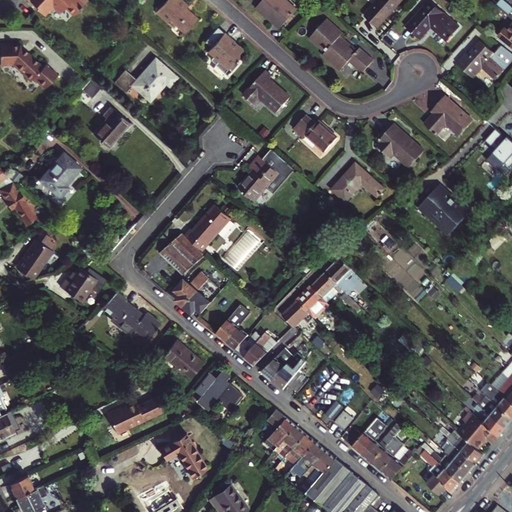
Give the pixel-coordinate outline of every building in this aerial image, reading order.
[(30,0),(38,6),(37,8),(44,15),(49,10),(50,11),(54,7),(60,12),(66,6),(74,14),(87,0),(30,0)] [(190,6),(183,0),(167,0),(157,12),(169,22),(170,20),(183,31),(179,36),(182,39),(199,18),(191,11),(189,13),(186,10),(190,6)] [(297,9),(286,0),(263,0),(257,8),(280,28),(297,9)] [(380,0),(366,17),(378,28),(403,0),(380,0)] [(430,0),(429,0),(406,27),(420,39),(431,26),(437,31),(447,41),(460,26),(430,0)] [(511,45),(511,5),(510,4),(504,0),(493,0),(511,14),(501,25),(505,28),(499,36),(511,45)] [(344,33),(328,19),(311,37),(327,50),(325,53),(342,69),(350,61),(363,73),(374,60),(360,48),(358,51),(341,36),(344,33)] [(245,51),(218,28),(207,41),(213,46),(209,50),(211,52),(207,57),(211,61),(209,63),(219,72),(221,70),(227,75),(232,69),(231,67),(245,51)] [(12,43),(0,43),(0,62),(12,62),(12,65),(21,74),(23,72),(26,74),(26,76),(26,78),(30,81),(33,78),(37,83),(39,81),(46,87),(58,74),(46,63),(43,66),(20,45),(12,45),(12,43)] [(457,64),(473,77),(482,67),(496,80),(506,69),(492,57),(495,53),(483,43),(471,57),(467,53),(457,64)] [(125,70),(114,82),(126,92),(132,85),(150,101),(166,83),(169,86),(177,77),(156,58),(136,80),(125,70)] [(273,76),(266,70),(244,95),(254,103),(259,97),(277,113),(290,98),(270,79),(273,76)] [(100,88),(91,80),(82,89),(92,99),(100,88)] [(39,81),(37,83),(44,89),(46,87),(39,81)] [(460,135),(473,121),(445,96),(431,112),(435,115),(426,125),(436,134),(446,123),(460,135)] [(109,147),(130,123),(111,106),(103,116),(107,118),(104,122),(93,133),(109,147)] [(317,123),(307,115),(294,129),(304,138),(307,135),(326,151),(338,138),(319,121),(317,123)] [(424,151),(394,124),(379,141),(381,142),(377,146),(390,157),(394,153),(410,167),(424,151)] [(80,168),(63,152),(40,179),(60,196),(68,187),(66,184),(80,168)] [(253,170),(239,187),(255,201),(279,173),(259,156),(250,167),(253,170)] [(385,189),(356,163),(332,189),(347,202),(363,183),(378,197),(385,189)] [(16,169),(11,176),(18,182),(23,175),(16,169)] [(0,180),(0,186),(12,181),(8,177),(0,180)] [(37,217),(42,225),(52,216),(39,205),(37,206),(32,199),(27,194),(20,187),(17,189),(13,181),(0,188),(0,190),(11,209),(15,206),(27,224),(37,217)] [(472,210),(441,182),(417,209),(447,236),(472,210)] [(186,235),(203,251),(231,219),(215,205),(193,230),(192,229),(186,235)] [(261,244),(246,230),(241,235),(241,236),(236,241),(236,242),(232,247),(231,248),(227,253),(240,265),(245,260),(250,254),(250,255),(255,249),(256,249),(261,244)] [(183,233),(171,243),(194,265),(206,255),(202,252),(183,233)] [(17,267),(33,279),(53,251),(36,239),(17,267)] [(171,243),(160,252),(183,274),(194,265),(171,243)] [(326,272),(342,288),(356,273),(335,252),(330,257),(336,262),(326,272)] [(472,272),(465,265),(457,274),(464,281),(472,272)] [(78,266),(75,271),(71,277),(68,275),(67,275),(60,285),(81,300),(93,283),(96,284),(99,284),(102,280),(101,276),(96,272),(92,273),(90,274),(78,266)] [(181,295),(177,300),(185,307),(198,291),(208,279),(209,278),(202,272),(190,284),(184,280),(175,290),(181,295)] [(323,298),(328,303),(338,292),(339,293),(341,292),(344,295),(342,297),(350,305),(354,301),(342,288),(326,272),(311,286),(323,298)] [(311,286),(297,300),(314,317),(327,303),(322,298),(323,298),(311,286)] [(147,312),(144,315),(140,312),(126,301),(127,299),(117,291),(101,306),(112,316),(110,319),(129,334),(134,328),(148,339),(160,323),(147,312)] [(197,308),(203,313),(211,302),(198,291),(185,307),(193,313),(197,308)] [(314,317),(297,300),(283,315),(293,326),(303,317),(308,323),(314,317)] [(240,305),(217,333),(227,342),(238,328),(250,313),(240,305)] [(238,328),(227,342),(236,350),(245,339),(248,336),(238,328)] [(245,339),(236,350),(255,365),(277,342),(266,332),(262,336),(256,331),(250,339),(252,341),(250,343),(245,339)] [(92,341),(90,342),(98,360),(110,354),(92,341)] [(173,367),(174,368),(189,350),(183,345),(182,347),(175,341),(163,355),(175,365),(173,367)] [(286,357),(280,353),(262,371),(272,379),(277,375),(288,364),(306,347),(302,343),(286,357)] [(190,378),(203,362),(196,356),(193,353),(189,350),(174,368),(183,375),(184,373),(190,378)] [(288,364),(277,375),(285,381),(295,370),(288,364)] [(243,394),(229,383),(226,380),(230,375),(223,370),(216,379),(208,372),(194,389),(202,396),(197,401),(208,410),(217,399),(230,410),(243,394)] [(308,380),(298,371),(288,384),(298,392),(308,380)] [(511,380),(509,378),(498,390),(511,401),(511,380)] [(489,391),(485,395),(511,417),(511,401),(498,390),(487,381),(483,386),(489,391)] [(468,394),(478,404),(506,427),(511,420),(511,417),(485,395),(481,400),(472,391),(468,394)] [(120,406),(106,412),(117,433),(164,410),(157,395),(136,405),(134,401),(121,407),(120,406)] [(343,408),(336,401),(325,414),(333,420),(343,408)] [(481,413),(477,417),(499,436),(506,427),(478,404),(475,408),(481,413)] [(189,414),(185,407),(179,410),(183,417),(189,414)] [(263,441),(274,449),(294,424),(274,408),(266,417),(276,426),(263,441)] [(5,411),(0,413),(0,437),(14,430),(5,411)] [(467,424),(459,433),(478,450),(488,438),(493,443),(499,436),(477,417),(471,411),(463,420),(467,424)] [(353,418),(346,412),(337,423),(344,429),(353,418)] [(202,418),(195,413),(192,418),(198,422),(202,418)] [(345,440),(363,454),(375,440),(393,419),(388,414),(379,425),(374,421),(363,434),(355,428),(345,440)] [(363,454),(372,463),(397,434),(403,428),(398,423),(379,444),(375,440),(363,454)] [(294,424),(274,449),(271,452),(276,455),(278,453),(283,457),(304,432),(294,424)] [(448,439),(476,464),(484,454),(478,450),(459,433),(455,430),(448,438),(448,439)] [(458,456),(454,460),(468,473),(476,464),(448,439),(448,438),(440,431),(436,436),(451,448),(449,449),(458,456)] [(289,459),(294,464),(313,440),(304,432),(283,457),(287,461),(289,459)] [(178,452),(179,454),(195,447),(186,433),(160,449),(166,459),(178,452)] [(397,434),(372,463),(381,470),(404,445),(411,437),(407,433),(402,438),(397,434)] [(302,474),(323,448),(313,440),(294,464),(284,477),(288,480),(295,472),(300,476),(302,474)] [(404,445),(381,470),(392,480),(401,470),(407,462),(414,454),(404,445)] [(421,445),(417,451),(434,468),(431,471),(435,475),(428,483),(440,495),(447,487),(452,492),(460,482),(426,450),(421,445)] [(195,447),(179,454),(193,477),(208,468),(195,447)] [(429,447),(426,450),(460,482),(468,473),(454,460),(447,454),(443,459),(438,453),(437,454),(429,447)] [(333,457),(323,448),(302,474),(308,478),(301,487),(305,490),(333,457)] [(380,495),(333,457),(305,490),(304,492),(328,509),(332,511),(361,511),(368,504),(370,506),(378,497),(380,495)] [(17,497),(36,488),(29,475),(10,483),(17,497)] [(231,484),(212,499),(217,507),(221,504),(226,511),(242,511),(249,507),(231,484)] [(23,511),(28,511),(31,511),(36,511),(39,511),(37,508),(44,505),(41,497),(47,494),(42,485),(36,488),(17,497),(23,511)] [(170,487),(144,502),(149,511),(176,511),(181,505),(170,487)] [(382,500),(378,497),(370,506),(375,509),(382,500)]
